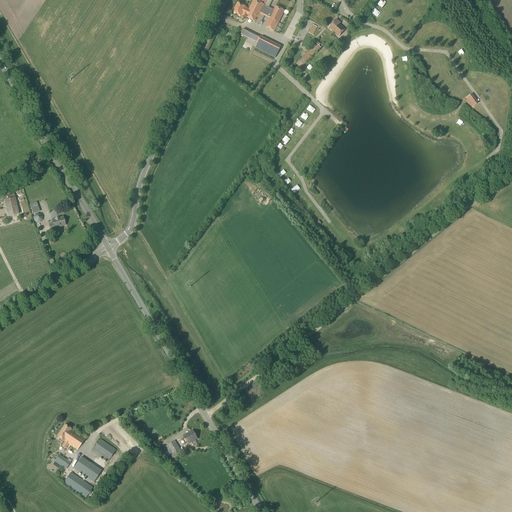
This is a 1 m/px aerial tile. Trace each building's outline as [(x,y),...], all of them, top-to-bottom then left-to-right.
[(269,7),(272,0),(252,0),(248,9),(246,8),(237,3),(233,12),(242,17),(241,18),(246,20),(247,18),(256,23),(260,25),(264,16),(269,19),(265,27),(274,32),(285,11),(275,6),(273,10),(269,7)] [(328,28),(339,37),(345,29),(340,24),(341,23),(336,19),(328,28)] [(261,37),(244,29),(241,34),(258,43),(257,44),(266,48),(270,41),(261,37)] [(304,65),(320,47),(315,43),(299,61),(295,65),(299,69),(301,67),(303,65),(304,65)] [(470,95),(465,99),(472,108),(477,104),(470,95)] [(7,217),(19,214),(15,198),(3,201),(7,217)] [(36,223),(40,223),(42,221),(43,217),(41,214),(38,214),(34,215),(33,218),(34,221),(36,223)] [(51,231),(55,230),(54,229),(65,225),(63,217),(52,220),(53,224),(49,225),(51,231)] [(77,451),(85,439),(71,430),(65,425),(57,437),(63,441),(64,442),(61,446),(65,449),(68,445),(77,451)] [(188,445),(198,439),(193,430),(183,436),(188,445)] [(107,463),(109,461),(116,450),(100,440),(93,450),(91,452),(107,463)] [(173,454),(180,450),(175,441),(168,445),(161,449),(166,457),(172,453),(173,454)] [(67,460),(59,455),(54,462),(66,470),(72,461),(68,458),(67,460)] [(121,469),(123,466),(128,458),(122,455),(115,465),(121,469)] [(93,483),(102,471),(81,457),(73,469),(93,483)] [(86,498),(93,488),(71,473),(63,483),(73,490),(72,491),(75,492),(76,492),(86,498)]
